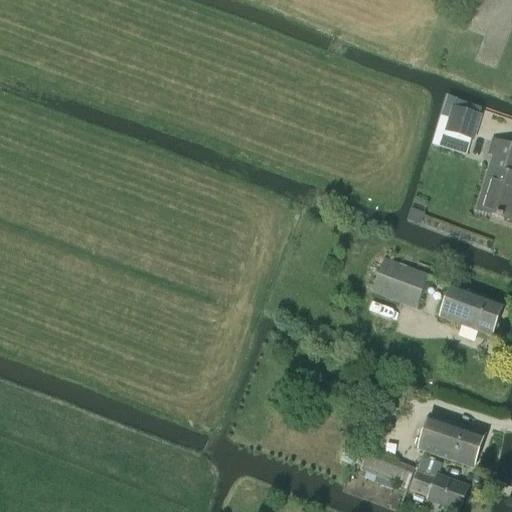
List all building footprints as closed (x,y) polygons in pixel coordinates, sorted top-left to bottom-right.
[(473,140),(480,117),(455,109),(448,132),(473,140)] [(495,158),(478,209),(511,219),(511,148),(494,142),(489,156),(495,158)] [(417,310),(429,277),(384,260),(372,294),(417,310)] [(492,339),(504,306),(452,287),(440,319),(492,339)] [(474,470),(485,436),(430,417),(418,451),(474,470)] [(407,490),(415,471),(358,449),(351,467),(407,490)] [(418,472),(411,493),(429,500),(459,511),(467,491),(437,479),(442,466),(423,459),(418,472)]
